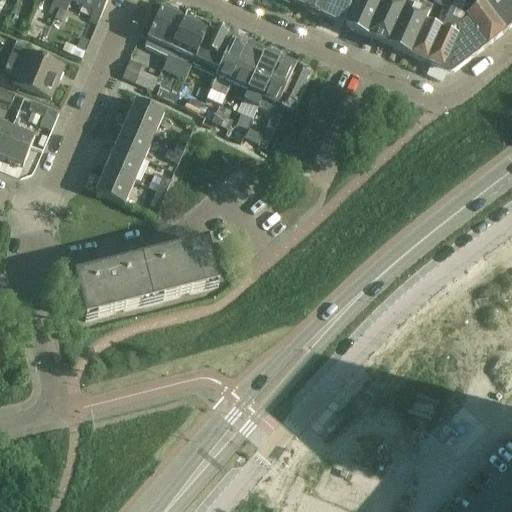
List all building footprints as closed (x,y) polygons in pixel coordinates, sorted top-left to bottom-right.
[(55,19),(58,11),(62,0),(53,0),(50,8),(47,15),(55,19)] [(85,0),(62,0),(58,11),(55,19),(54,21),(61,25),(66,14),(70,5),(81,10),(85,0)] [(96,28),(108,0),(85,0),(81,10),(92,15),(88,24),(96,28)] [(278,0),(298,9),(302,0),(278,0)] [(319,19),(327,0),(302,0),(298,9),(319,19)] [(341,29),(354,0),(327,0),(319,19),(341,29)] [(356,0),(344,30),(366,40),(383,0),(356,0)] [(388,50),(406,9),(385,0),(383,0),(366,40),(388,50)] [(425,26),(410,59),(426,66),(449,13),(454,0),(445,0),(441,10),(433,29),(429,28),(425,26)] [(457,16),(464,0),(455,0),(450,13),(457,16)] [(465,18),(488,47),(511,28),(511,7),(495,0),(477,0),(482,5),(465,18)] [(410,1),(388,50),(410,59),(425,26),(424,26),(431,10),(410,1)] [(146,43),(147,44),(144,49),(167,60),(185,19),(162,8),(146,43)] [(449,13),(426,66),(449,77),(450,77),(488,47),(465,18),(463,20),(454,16),(449,13)] [(17,20),(11,17),(7,25),(13,29),(17,20)] [(208,30),(185,19),(169,54),(167,60),(190,71),(193,64),(209,30),(208,30)] [(215,81),(218,75),(233,41),(213,32),(211,37),(207,35),(209,30),(193,64),(190,71),(215,81)] [(80,61),(88,43),(81,40),(76,51),(72,49),(68,56),(80,61)] [(230,89),(249,48),(233,41),(218,75),(215,81),(212,88),(213,88),(211,93),(225,99),(230,89)] [(264,55),(249,48),(230,89),(237,92),(233,100),(238,102),(242,104),(264,55)] [(63,70),(13,49),(4,72),(14,76),(10,86),(50,102),(63,70)] [(260,104),(280,62),(264,55),(242,104),(251,108),(257,111),(260,104)] [(270,120),(295,69),(280,62),(260,104),(257,111),(263,113),(262,116),(270,120)] [(122,81),(152,94),(157,81),(140,74),(142,68),(129,63),(122,81)] [(312,77),(295,69),(270,120),(261,138),(257,148),(265,152),(284,111),(293,116),(312,77)] [(346,95),(324,85),(319,96),(341,107),(346,95)] [(160,89),(157,96),(155,99),(173,108),(178,97),(160,89)] [(0,92),(0,102),(11,107),(14,99),(0,92)] [(314,107),(336,117),(341,107),(319,96),(314,107)] [(190,102),(185,113),(185,114),(197,119),(201,110),(202,107),(190,102)] [(125,128),(154,141),(164,117),(135,104),(125,128)] [(46,112),(31,106),(28,114),(43,120),(39,130),(50,135),(58,117),(46,112)] [(309,118),(331,128),(336,117),(314,107),(309,118)] [(213,127),(217,118),(213,116),(202,111),(201,110),(197,119),(204,122),(213,127)] [(217,118),(213,127),(227,134),(232,124),(227,122),(230,115),(221,110),(217,118)] [(27,125),(36,128),(39,120),(30,116),(27,125)] [(304,128),(326,139),(331,128),(309,118),(304,128)] [(227,134),(229,135),(243,141),(243,142),(248,132),(249,130),(232,123),(232,124),(227,134)] [(0,126),(0,156),(11,131),(0,126)] [(115,151),(144,164),(154,141),(125,128),(115,151)] [(299,139),(321,150),(326,139),(304,128),(299,139)] [(11,131),(0,156),(0,160),(22,170),(34,141),(11,131)] [(243,142),(257,148),(261,138),(248,132),(243,142)] [(175,150),(183,154),(190,139),(181,136),(175,150)] [(283,139),(275,158),(287,164),(289,161),(288,161),(294,150),(296,145),(283,139)] [(294,150),(316,160),(321,150),(299,139),(296,145),(294,150)] [(169,164),(177,168),(183,154),(175,150),(169,164)] [(316,160),(294,150),(288,161),(289,161),(310,171),(316,160)] [(105,173),(134,186),(144,164),(115,151),(105,173)] [(134,186),(105,173),(95,197),(124,209),(134,186)] [(170,184),(162,181),(156,195),(164,199),(170,184)] [(164,199),(156,195),(150,210),(158,213),(164,199)] [(140,263),(151,306),(218,289),(206,245),(140,263)] [(151,306),(140,263),(73,280),(85,324),(151,306)] [(511,278),(507,271),(490,284),(511,312),(511,278)] [(511,312),(490,284),(474,296),(497,327),(511,315),(511,312)] [(474,296),(458,308),(481,339),(497,327),(474,296)] [(458,308),(439,322),(463,353),(481,339),(458,308)] [(420,337),(404,354),(433,380),(448,363),(420,337)] [(404,354),(391,369),(419,395),(433,380),(404,354)] [(500,358),(493,363),(500,372),(507,367),(500,358)] [(511,373),(507,367),(500,372),(506,381),(511,376),(511,373)] [(391,369),(377,384),(406,410),(419,395),(391,369)] [(377,384),(363,399),(392,425),(406,410),(377,384)] [(456,394),(450,401),(458,408),(464,401),(456,394)] [(363,399),(349,414),(378,440),(392,425),(363,399)] [(464,401),(458,408),(466,415),(472,409),(464,401)] [(349,414),(336,429),(364,455),(378,440),(349,414)] [(428,425),(422,431),(430,438),(436,432),(428,425)] [(336,429),(320,446),(349,472),(364,455),(336,429)] [(436,432),(430,438),(438,446),(444,439),(436,432)] [(401,455),(395,461),(403,468),(409,462),(401,455)] [(409,462),(403,468),(411,476),(417,469),(409,462)] [(304,466),(295,487),(331,502),(339,481),(304,466)] [(373,485),(367,491),(375,499),(381,492),(373,485)] [(295,487),(287,506),(301,511),(326,511),(331,502),(295,487)] [(381,492),(375,499),(383,506),(389,499),(381,492)]
